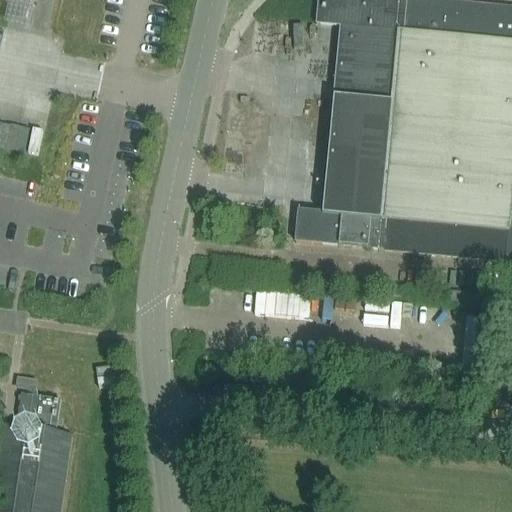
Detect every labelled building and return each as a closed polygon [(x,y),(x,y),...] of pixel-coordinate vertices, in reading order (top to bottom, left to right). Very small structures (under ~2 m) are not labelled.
[(402,0),(319,0),(317,21),(316,27),(341,29),(323,216),(299,213),(296,244),(511,265),(511,11),(406,1),(406,0),(402,0)] [(390,287),(389,296),(389,298),(400,299),(401,288),(390,287)] [(479,297),(446,293),(445,302),(478,306),(479,297)] [(111,369),(96,371),(97,379),(112,376),(111,369)] [(114,388),(112,378),(97,381),(99,391),(114,388)] [(16,387),(35,390),(36,383),(17,380),(16,387)] [(0,437),(0,511),(60,511),(71,437),(56,434),(60,402),(22,397),(17,429),(2,426),(0,437)]
